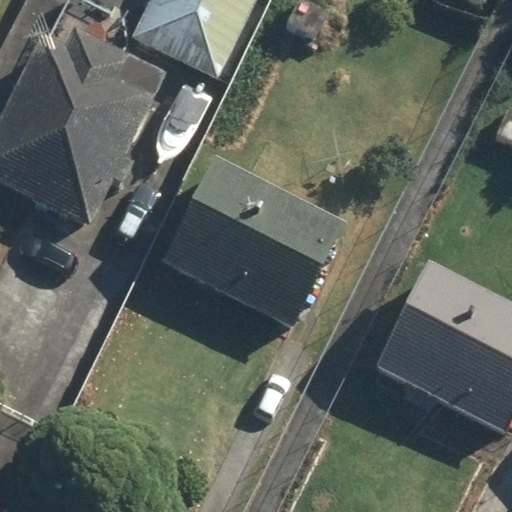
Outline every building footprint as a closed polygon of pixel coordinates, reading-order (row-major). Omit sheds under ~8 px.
[(262,0),(157,0),(137,40),(219,83),(262,0)] [(491,0),(463,0),(485,12),(491,0)] [(50,48),(0,149),(0,186),(98,235),(176,78),(81,31),(68,57),(50,48)] [(222,163),(167,263),(298,335),(353,236),(222,163)] [(509,264),(511,257),(511,176),(503,172),(468,243),(509,264)] [(511,424),(511,307),(430,268),(378,375),(506,437),(511,424)]
